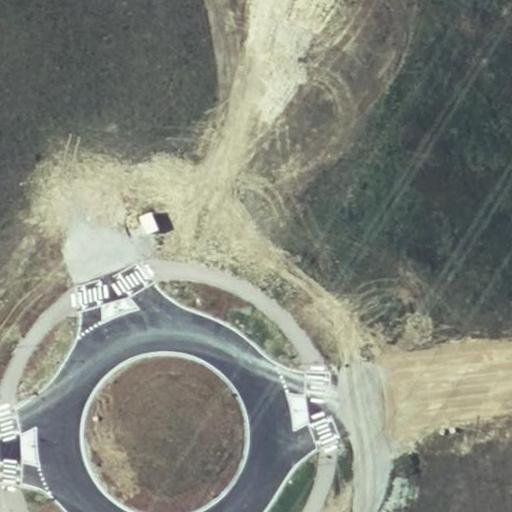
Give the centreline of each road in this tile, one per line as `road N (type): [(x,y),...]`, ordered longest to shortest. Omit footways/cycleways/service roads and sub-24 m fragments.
road 1 (unclassified): [(94,245),(131,0)]
road 2 (unclassified): [(379,403),(511,367)]
